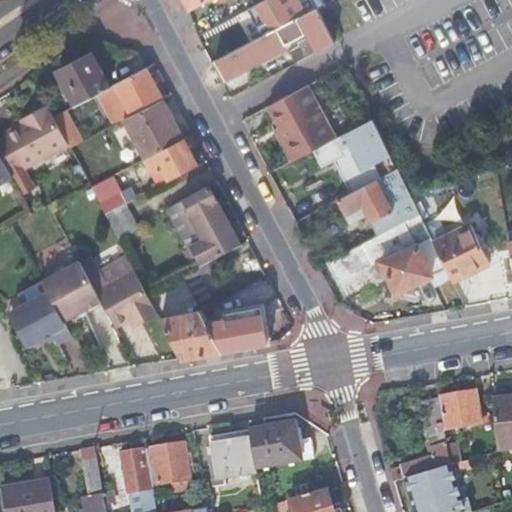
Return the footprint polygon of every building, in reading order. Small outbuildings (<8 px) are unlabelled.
[(182,0),(188,10),(206,0),(182,0)] [(269,24),(272,30),(303,13),(296,0),(265,0),(258,4),(265,17),(269,24)] [(290,53),(296,62),(334,42),(318,11),(316,6),(303,13),(272,30),(267,32),(238,48),(218,58),(215,60),(220,69),(225,78),(308,34),(312,42),(290,53)] [(231,34),(211,45),(218,58),(238,48),(231,34)] [(68,89),(76,105),(99,93),(105,90),(111,87),(93,54),(59,73),(68,89)] [(156,83),(147,68),(116,84),(111,87),(105,90),(99,93),(112,117),(128,108),(133,116),(164,99),(156,83)] [(313,150),(335,139),(306,85),(268,106),(273,116),(279,127),(296,159),(304,155),(313,150)] [(125,120),(146,159),(162,150),(185,139),(174,119),(164,99),(133,116),(125,120)] [(47,106),(27,116),(29,120),(23,124),(5,133),(6,136),(24,169),(68,145),(47,106)] [(128,108),(112,117),(116,125),(125,120),(133,116),(128,108)] [(62,112),(54,117),(71,148),(79,144),(83,142),(66,110),(62,112)] [(390,156),(372,119),(335,139),(313,150),(321,167),(338,159),(348,178),(344,179),(348,186),(351,193),(377,179),(380,177),(374,164),(390,156)] [(296,159),(279,127),(274,129),(291,161),(296,159)] [(24,169),(6,136),(0,139),(0,155),(13,179),(22,195),(35,188),(24,169)] [(191,152),(185,139),(162,150),(146,159),(153,173),(163,167),(170,180),(177,176),(198,165),(191,152)] [(0,155),(0,186),(13,179),(0,155)] [(170,180),(163,167),(153,173),(160,185),(170,180)] [(414,204),(410,196),(397,169),(381,177),(380,177),(377,179),(351,193),(340,199),(338,199),(344,210),(349,221),(366,212),(378,235),(419,214),(414,204)] [(191,246),(202,266),(207,263),(241,245),(226,215),(210,185),(184,198),(205,239),(191,246)] [(129,188),(100,203),(106,214),(126,203),(135,199),(129,188)] [(205,239),(184,198),(169,206),(189,247),(185,249),(195,269),(202,266),(191,246),(205,239)] [(106,214),(119,238),(139,227),(126,203),(106,214)] [(427,229),(419,214),(378,235),(327,261),(346,297),(381,278),(385,284),(392,281),(394,286),(397,292),(415,283),(416,285),(431,278),(430,275),(445,268),(433,242),(427,229)] [(471,224),(433,242),(445,268),(451,281),(467,273),(479,268),(490,263),(471,224)] [(108,284),(135,270),(128,255),(100,271),(104,276),(108,284)] [(80,261),(43,282),(48,292),(64,321),(70,318),(76,314),(85,310),(101,301),(92,283),(80,261)] [(184,275),(203,310),(225,299),(207,263),(202,266),(195,269),(184,275)] [(150,318),(159,314),(148,294),(135,270),(108,284),(104,276),(92,283),(101,301),(116,327),(130,319),(138,315),(142,323),(150,318)] [(64,321),(48,292),(12,311),(31,345),(46,336),(51,333),(54,339),(57,344),(65,340),(72,336),(64,321)] [(209,321),(225,350),(248,346),(271,342),(263,304),(225,312),(225,314),(223,314),(223,318),(209,321)] [(87,314),(85,310),(76,314),(79,319),(87,314)] [(203,354),(225,350),(209,321),(203,310),(161,319),(182,358),(203,354)] [(7,314),(25,348),(31,345),(12,311),(7,314)] [(135,327),(142,323),(138,315),(130,319),(135,327)] [(51,333),(46,336),(49,342),(54,339),(51,333)] [(458,395),(440,398),(444,430),(481,425),(477,392),(458,395)] [(391,468),(395,484),(405,481),(449,467),(447,447),(446,443),(428,446),(427,437),(437,436),(437,432),(444,430),(440,398),(405,404),(413,462),(402,465),(391,468)] [(498,452),(498,458),(511,456),(511,406),(494,408),(498,452)] [(273,428),(250,431),(256,469),(313,460),(310,439),(298,441),(295,424),(273,428)] [(446,443),(444,430),(437,432),(437,436),(427,437),(428,446),(446,443)] [(244,432),(251,475),(257,474),(256,469),(250,431),(244,432)] [(225,479),(251,475),(244,432),(227,435),(210,438),(212,447),(217,480),(212,481),(213,486),(226,485),(225,479)] [(157,511),(154,495),(154,489),(150,490),(144,451),(147,450),(146,442),(136,443),(125,445),(127,454),(123,454),(132,511),(157,511)] [(185,444),(151,449),(158,486),(172,484),(173,494),(190,491),(189,487),(192,486),(189,472),(195,472),(192,454),(186,455),(186,450),(185,444)] [(457,445),(447,447),(449,467),(451,466),(453,466),(459,464),(460,463),(457,445)] [(207,448),(212,481),(217,480),(212,447),(207,448)] [(151,449),(147,450),(153,487),(158,486),(151,449)] [(104,496),(97,460),(83,463),(89,498),(104,496)] [(466,462),(460,463),(459,464),(461,470),(468,468),(466,462)] [(449,467),(405,481),(412,504),(413,511),(471,511),(468,499),(463,501),(453,466),(451,466),(449,467)] [(7,511),(55,511),(50,481),(3,488),(7,510),(7,511)] [(108,489),(111,511),(124,511),(120,487),(108,489)] [(333,511),(327,489),(263,508),(257,510),(251,511),(285,511),(288,508),(291,507),(292,511),(341,511),(341,509),(333,511)] [(89,498),(90,511),(106,511),(104,496),(89,498)]
